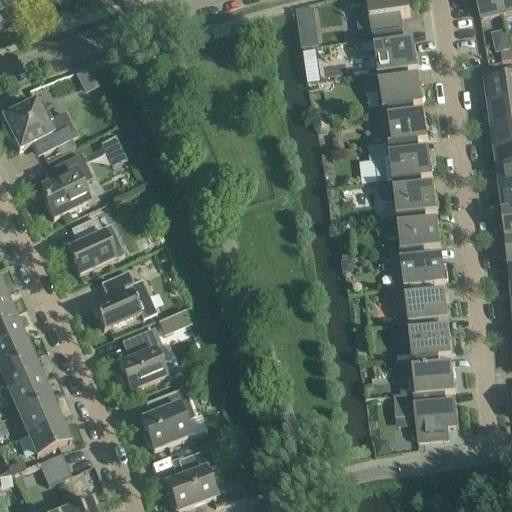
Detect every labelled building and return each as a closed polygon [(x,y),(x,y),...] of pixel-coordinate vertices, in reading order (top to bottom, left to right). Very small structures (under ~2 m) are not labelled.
[(369,0),(370,0),(368,0),(370,15),(358,16),(361,39),(403,33),(400,20),(410,19),(407,0),(369,0)] [(505,18),(500,0),(477,0),(483,23),(505,18)] [(511,0),(500,0),(505,18),(511,15),(511,0)] [(0,34),(12,28),(4,14),(0,15),(0,34)] [(316,35),(299,38),(301,50),(318,48),(316,35)] [(371,78),(379,77),(408,73),(418,72),(418,69),(421,69),(420,57),(416,58),(415,48),(405,49),(403,37),(362,43),(364,58),(368,58),(371,78)] [(316,50),(301,52),(303,62),(317,61),(316,50)] [(511,53),(501,55),(503,66),(511,64),(511,53)] [(496,85),(487,86),(490,110),(511,106),(511,70),(503,72),(495,73),(496,85)] [(379,77),(384,112),(414,108),(423,107),(423,103),(425,101),(424,93),(421,91),(420,83),(410,85),(408,73),(379,77)] [(20,113),(3,122),(3,123),(0,125),(11,146),(14,144),(19,154),(36,145),(42,158),(77,140),(64,116),(45,125),(35,105),(32,107),(31,103),(18,109),(20,113)] [(511,128),(511,106),(490,110),(493,131),(511,128)] [(384,112),(376,114),(377,122),(381,125),(384,125),(386,148),(419,144),(428,143),(425,118),(415,120),(414,108),(384,112)] [(511,128),(493,131),(496,153),(511,150),(511,128)] [(377,186),(433,180),(432,172),(436,167),(435,159),(431,159),(430,156),(420,157),(419,144),(386,148),(368,150),(370,164),(376,164),(378,185),(377,186)] [(511,150),(496,153),(499,174),(511,172),(511,150)] [(53,223),(85,207),(89,206),(80,188),(92,182),(80,157),(44,175),(50,187),(41,191),(45,197),(46,196),(49,201),(43,204),(53,223)] [(511,172),(499,174),(502,195),(511,194),(511,172)] [(436,201),(435,191),(423,192),(422,182),(433,180),(377,186),(378,198),(379,200),(380,202),(381,203),(382,205),(383,206),(385,207),(387,207),(389,208),(391,208),(392,208),(394,207),(396,206),(397,219),(381,220),(381,221),(437,215),(437,213),(439,211),(439,208),(439,206),(438,203),(436,201)] [(504,216),(504,217),(511,215),(511,194),(502,195),(505,216),(504,216)] [(389,255),(389,256),(441,251),(441,249),(443,247),(443,244),(443,241),(442,239),(440,237),(439,227),(427,228),(426,217),(437,216),(437,215),(381,221),(382,234),(383,236),(384,237),(385,239),(386,240),(387,242),(389,242),(391,243),(393,244),(395,244),(397,243),(398,243),(400,242),(401,254),(389,255)] [(96,221),(70,232),(78,248),(67,253),(79,279),(124,258),(110,228),(101,232),(96,221)] [(389,256),(393,292),(445,287),(445,285),(448,283),(447,273),(444,272),(443,263),(425,265),(424,253),(441,251),(389,256)] [(100,287),(106,300),(108,299),(110,304),(93,312),(103,334),(140,318),(135,306),(149,300),(141,283),(133,287),(128,275),(100,287)] [(393,292),(397,328),(409,327),(439,323),(449,322),(446,299),(436,300),(435,288),(445,287),(393,292)] [(5,297),(0,299),(0,324),(14,318),(5,297)] [(0,349),(23,339),(14,318),(0,324),(0,349)] [(439,323),(409,327),(412,362),(439,360),(447,359),(452,359),(452,357),(455,357),(454,347),(451,347),(450,334),(440,335),(439,323)] [(127,389),(129,396),(166,380),(161,368),(171,363),(164,349),(162,350),(154,332),(121,345),(129,364),(118,368),(121,375),(118,376),(124,391),(127,389)] [(23,339),(0,349),(0,374),(32,360),(23,339)] [(41,381),(32,360),(0,374),(0,375),(9,395),(41,381)] [(439,360),(412,362),(412,363),(416,398),(446,396),(456,395),(454,371),(447,372),(443,372),(443,369),(440,366),(439,360)] [(41,381),(9,395),(18,416),(50,402),(41,381)] [(140,423),(143,430),(145,435),(143,438),(147,449),(151,449),(153,455),(186,441),(180,425),(195,419),(189,404),(185,405),(180,393),(146,406),(151,419),(140,423)] [(459,430),(457,407),(447,407),(446,396),(416,398),(394,400),(396,421),(415,420),(416,431),(412,434),(413,443),(418,444),(418,446),(450,443),(449,431),(459,430)] [(27,437),(60,423),(50,402),(18,416),(27,437)] [(70,446),(60,423),(27,437),(37,459),(68,445),(69,446),(70,446)] [(376,446),(378,457),(389,455),(388,449),(383,445),(376,446)] [(174,511),(184,511),(212,502),(215,500),(205,474),(216,470),(209,452),(177,464),(183,480),(165,487),(168,494),(165,495),(171,509),(173,508),(174,511)] [(38,468),(43,478),(66,468),(61,457),(38,468)] [(22,464),(8,469),(12,479),(26,473),(22,464)] [(71,479),(66,468),(43,478),(48,489),(71,479)] [(68,511),(99,511),(96,503),(95,503),(95,505),(93,506),(92,503),(68,511)]
